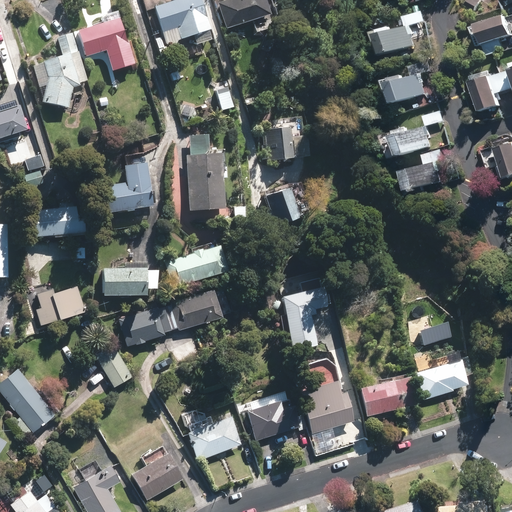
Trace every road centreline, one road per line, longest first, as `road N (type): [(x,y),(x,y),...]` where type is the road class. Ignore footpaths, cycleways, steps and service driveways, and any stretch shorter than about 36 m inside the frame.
road 1 (residential): [(508,440),(462,439),(218,511)]
road 2 (unknown): [(5,0),(58,191)]
